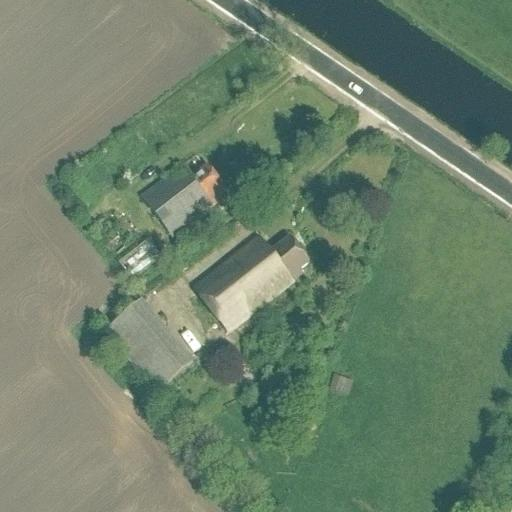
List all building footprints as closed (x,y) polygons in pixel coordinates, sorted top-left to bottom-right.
[(236,201),(209,167),(190,182),(181,171),(141,202),(173,244),(219,208),(222,212),(236,201)] [(210,222),(201,228),(206,236),(215,229),(210,222)] [(308,267),(288,241),(270,255),(260,242),(193,294),(227,337),(300,279),(297,275),(308,267)] [(102,272),(108,281),(127,268),(114,249),(83,270),(90,280),(102,272)] [(155,396),(192,366),(141,303),(103,333),(155,396)] [(298,397),(311,398),(312,385),(299,385),(298,397)]
